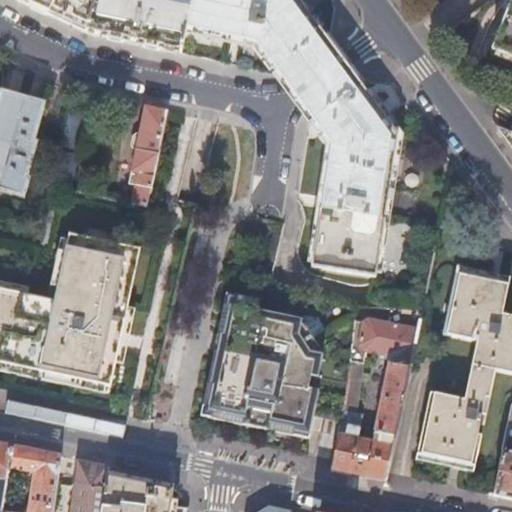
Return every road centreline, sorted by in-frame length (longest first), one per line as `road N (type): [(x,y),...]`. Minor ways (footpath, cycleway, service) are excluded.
road 1 (residential): [(0,29),(83,64),(278,108)]
road 2 (residential): [(227,470),(0,422)]
road 3 (residential): [(511,197),(386,26)]
road 4 (residential): [(421,511),(227,470)]
road 5 (residential): [(278,108),(386,26)]
